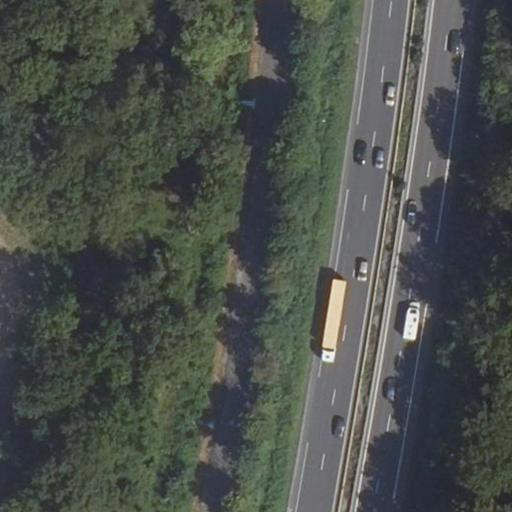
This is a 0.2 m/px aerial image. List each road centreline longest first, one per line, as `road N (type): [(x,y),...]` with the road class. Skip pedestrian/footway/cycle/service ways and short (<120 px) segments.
road 1 (trunk): [(390,0),(311,511)]
road 2 (trunk): [(372,511),(449,0)]
road 3 (unclassified): [(277,0),(212,511)]
